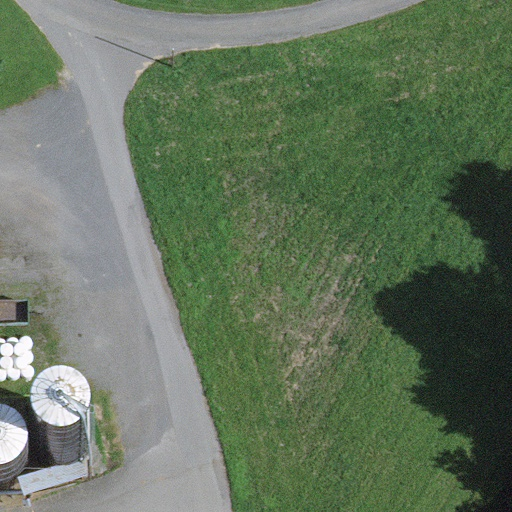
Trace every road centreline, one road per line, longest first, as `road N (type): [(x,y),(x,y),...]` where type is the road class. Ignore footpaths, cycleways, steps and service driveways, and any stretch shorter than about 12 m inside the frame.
road 1 (track): [(79,38),(215,455),(220,511)]
road 2 (unclassified): [(376,0),(333,15),(176,39),(79,38),(36,0)]
